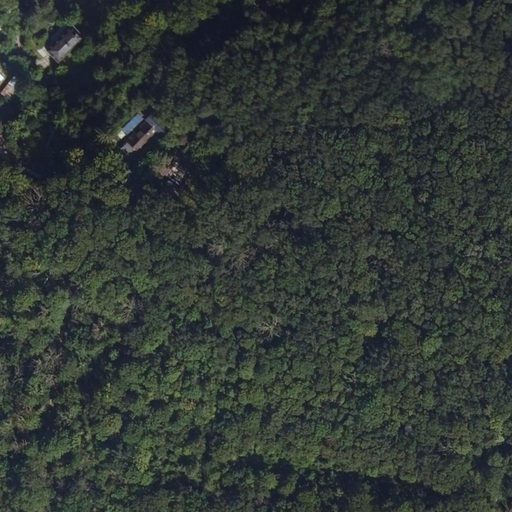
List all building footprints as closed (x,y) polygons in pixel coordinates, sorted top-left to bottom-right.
[(57,64),(84,39),(72,27),(46,52),(57,64)] [(16,99),(23,79),(11,74),(4,94),(16,99)] [(159,134),(147,123),(127,142),(138,154),(150,143),(159,134)] [(163,139),(159,134),(150,143),(154,147),(163,139)] [(190,178),(198,168),(190,162),(183,172),(190,178)] [(137,173),(129,164),(123,165),(121,167),(132,178),(137,173)] [(244,187),(256,173),(247,164),(235,179),(244,187)] [(171,202),(179,190),(167,182),(160,194),(171,202)]
